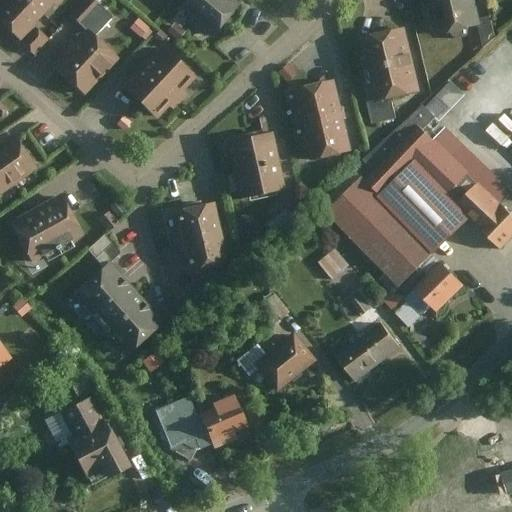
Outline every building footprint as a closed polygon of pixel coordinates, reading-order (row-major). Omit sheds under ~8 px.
[(4,0),(0,5),(0,27),(18,45),(61,0),(4,0)] [(188,0),(180,10),(195,24),(210,36),(238,4),(233,0),(188,0)] [(474,0),(426,0),(435,37),(480,27),(474,0)] [(52,72),(81,99),(117,61),(93,38),(111,19),(96,5),(76,26),(86,36),(52,72)] [(421,94),(404,29),(358,40),(374,105),(421,94)] [(21,48),(29,57),(44,43),(36,34),(21,48)] [(161,51),(118,96),(150,125),(166,107),(174,114),(188,99),(181,93),(192,80),(161,51)] [(350,153),(334,80),(295,89),(311,162),(350,153)] [(367,110),(371,126),(395,120),(391,105),(367,110)] [(422,110),(363,163),(375,176),(434,124),(422,110)] [(500,210),(496,205),(506,196),(445,129),(411,160),(474,225),(476,224),(480,228),(479,230),(499,252),(511,240),(511,216),(503,207),(500,210)] [(240,192),(254,189),(257,199),(284,193),(269,134),(242,141),(245,153),(231,157),(240,192)] [(0,198),(33,175),(10,144),(0,151),(0,198)] [(414,163),(375,200),(430,257),(468,221),(414,163)] [(357,184),(324,216),(397,291),(430,259),(357,184)] [(82,242),(62,201),(13,224),(33,266),(82,242)] [(228,271),(212,205),(175,214),(190,279),(228,271)] [(116,227),(107,215),(100,220),(109,232),(116,227)] [(105,238),(87,252),(99,268),(117,254),(105,238)] [(335,250),(317,264),(330,281),(348,267),(335,250)] [(108,265),(70,299),(123,358),(161,324),(108,265)] [(414,292),(434,315),(464,289),(444,266),(414,292)] [(288,314),(275,295),(265,302),(278,321),(288,314)] [(380,320),(332,355),(354,386),(403,352),(380,320)] [(291,334),(252,361),(274,391),(312,364),(291,334)] [(0,369),(10,363),(0,349),(0,369)] [(94,386),(86,369),(69,376),(76,393),(94,386)] [(210,404),(215,416),(201,422),(210,442),(244,427),(236,407),(231,395),(210,404)] [(187,399),(154,412),(172,450),(177,441),(191,450),(205,445),(187,399)] [(117,453),(107,434),(90,402),(47,425),(58,446),(65,443),(91,490),(103,483),(127,470),(117,453)] [(260,420),(252,402),(240,407),(249,425),(260,420)] [(511,473),(430,493),(434,511),(444,511),(511,495),(511,473)]
